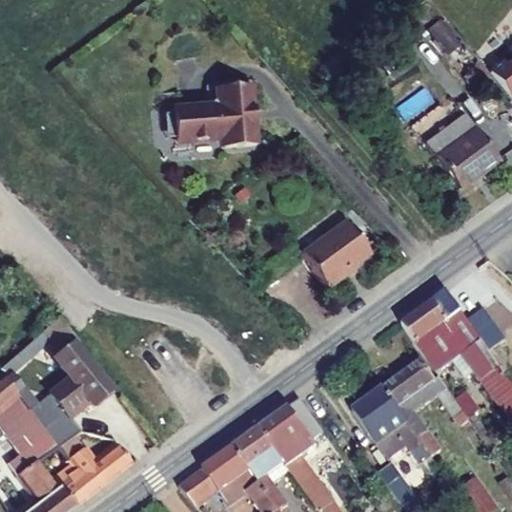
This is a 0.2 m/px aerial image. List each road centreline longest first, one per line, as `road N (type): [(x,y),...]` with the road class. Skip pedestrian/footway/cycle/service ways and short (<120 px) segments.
road 1 (residential): [(0,193),(71,287),(208,332),(262,398)]
road 2 (tertiary): [(511,215),(262,398)]
road 3 (tertiary): [(262,398),(152,479)]
